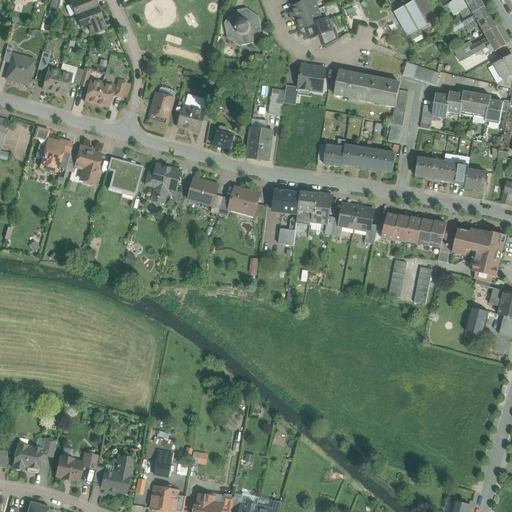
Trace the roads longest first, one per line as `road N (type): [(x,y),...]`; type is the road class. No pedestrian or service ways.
road 1 (residential): [(125,138),(269,175),(511,218)]
road 2 (residential): [(125,138),(139,76),(113,0)]
road 3 (residential): [(0,101),(125,138)]
